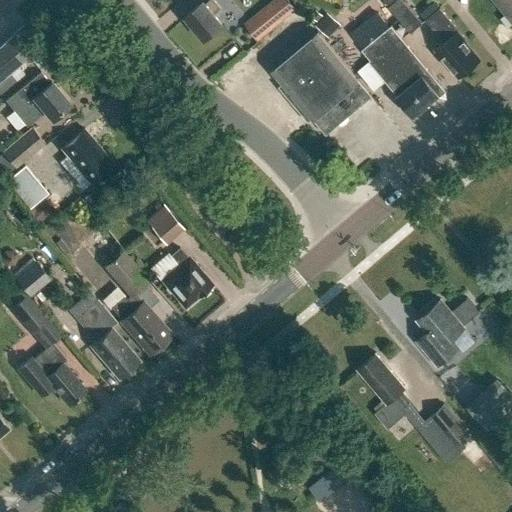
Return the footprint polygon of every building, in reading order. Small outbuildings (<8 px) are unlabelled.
[(215,0),(209,0),(206,3),(203,0),(186,15),(205,37),(222,23),(214,14),(222,8),(215,0)] [(288,0),(277,0),(246,25),(257,38),(294,7),(288,0)] [(422,23),(401,0),(397,0),(388,8),(410,33),(422,23)] [(511,0),(495,0),(511,20),(511,0)] [(435,48),(458,76),(480,59),(465,41),(467,40),(440,7),(425,19),(444,41),(435,48)] [(398,95),(397,96),(413,115),(438,94),(436,91),(442,86),(392,25),(362,49),(370,59),(369,60),(398,95)] [(313,118),(326,134),(372,95),(359,80),(359,79),(318,31),(272,70),(313,118)] [(0,80),(29,55),(12,34),(0,44),(0,80)] [(11,105),(28,125),(46,110),(53,118),(70,103),(51,81),(50,82),(41,71),(16,91),(21,97),(11,105)] [(0,149),(0,153),(12,168),(42,143),(28,127),(0,149)] [(103,155),(106,152),(84,128),(62,147),(68,154),(59,161),(73,178),(82,171),(92,183),(112,166),(103,155)] [(19,168),(2,182),(18,201),(35,187),(19,168)] [(26,211),(37,223),(53,209),(42,197),(26,211)] [(182,227),(167,210),(149,226),(163,243),(182,227)] [(212,284),(179,247),(171,254),(180,265),(162,280),(171,291),(173,290),(185,304),(196,294),(198,296),(201,294),(204,294),(209,291),(209,287),(212,284)] [(121,320),(150,353),(169,336),(152,317),(155,314),(143,300),(143,301),(134,291),(148,279),(123,249),(104,265),(129,293),(113,307),(123,318),(121,320)] [(13,277),(29,295),(49,278),(33,259),(13,277)] [(10,306),(32,331),(47,317),(25,292),(10,306)] [(89,343),(118,377),(139,359),(110,326),(116,321),(95,298),(79,313),(97,337),(89,343)] [(428,331),(417,340),(423,346),(438,365),(458,348),(450,339),(464,327),(462,325),(479,312),(467,298),(451,311),(440,299),(417,318),(428,331)] [(51,342),(32,358),(29,355),(15,368),(41,397),(51,387),(68,407),(88,389),(62,361),(65,358),(51,342)] [(409,401),(400,391),(405,387),(376,353),(358,368),(387,402),(375,413),(387,428),(404,414),(400,409),(409,401)] [(511,393),(502,382),(491,392),(506,409),(511,403),(511,393)] [(430,415),(456,445),(470,433),(444,403),(430,415)] [(0,433),(8,427),(0,416),(0,409),(2,407),(0,404),(0,433)]
